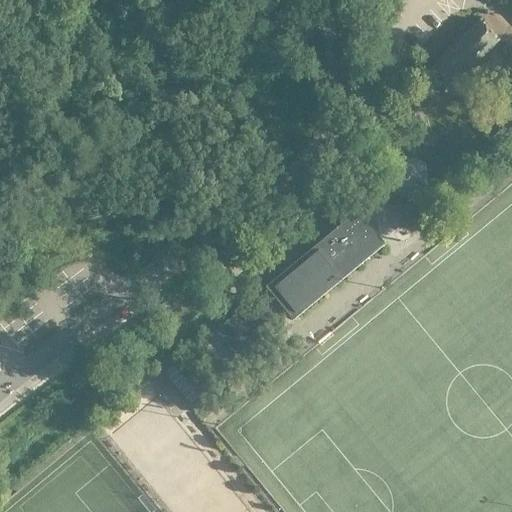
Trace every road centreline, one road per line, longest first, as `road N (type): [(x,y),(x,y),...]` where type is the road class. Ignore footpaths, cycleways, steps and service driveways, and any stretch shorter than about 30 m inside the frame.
road 1 (unclassified): [(0,393),(271,193),(337,126)]
road 2 (unclassified): [(337,126),(367,83),(401,0)]
road 3 (unclassified): [(337,126),(322,0)]
